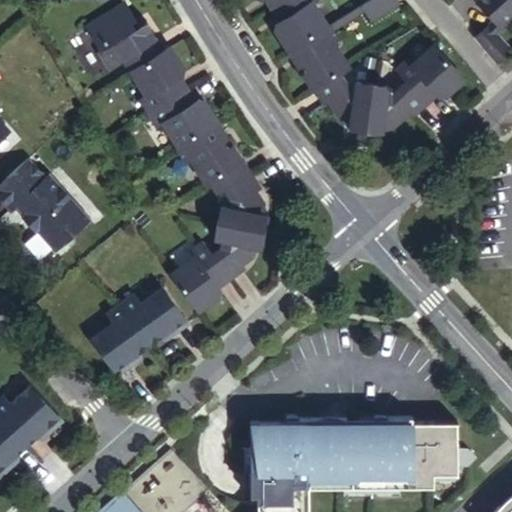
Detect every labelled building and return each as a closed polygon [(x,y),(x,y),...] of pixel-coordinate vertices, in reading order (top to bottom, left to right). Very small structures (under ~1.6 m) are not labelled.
[(137,15),(126,0),(120,0),(85,25),(101,49),(98,51),(107,67),(121,59),(128,69),(165,45),(147,19),(136,25),(132,19),(137,15)] [(278,0),(268,7),(275,19),(272,20),(272,28),(284,48),(329,20),(315,0),(278,0)] [(399,3),(397,0),(361,0),(357,3),(369,22),(399,3)] [(511,0),(482,0),(496,15),(479,31),(501,57),(511,46),(511,41),(500,27),(511,15),(511,0)] [(329,20),(284,48),(293,62),(292,66),(298,76),(300,74),(309,87),(311,85),(339,68),(349,62),(335,40),(339,37),(329,20)] [(188,84),(208,70),(184,32),(171,41),(186,65),(185,72),(182,75),(188,84)] [(469,74),(435,33),(409,56),(406,52),(396,59),(407,71),(430,98),(439,88),(443,92),(451,93),(469,74)] [(171,41),(165,45),(128,69),(145,93),(138,97),(147,111),(188,84),(182,75),(185,72),(186,65),(171,41)] [(350,125),(368,126),(376,76),(354,74),(352,80),(344,80),(344,75),(339,68),(311,85),(322,102),(329,99),(339,117),(349,118),(350,125)] [(376,76),(368,126),(388,128),(388,122),(399,122),(413,110),(416,113),(431,99),(430,98),(407,71),(398,80),(397,84),(390,84),(389,77),(376,76)] [(176,145),(219,118),(206,96),(200,94),(196,96),(188,84),(147,111),(156,125),(161,122),(176,145)] [(223,187),(251,168),(236,145),(240,137),(234,130),(227,130),(219,118),(176,145),(185,160),(189,158),(203,180),(209,178),(218,191),(223,187)] [(0,141),(10,133),(0,121),(0,141)] [(29,158),(0,184),(0,198),(11,211),(19,204),(27,213),(23,217),(35,230),(37,229),(56,249),(90,218),(50,174),(47,178),(29,158)] [(217,217),(265,227),(268,209),(264,208),(265,200),(257,188),(261,184),(251,168),(223,187),(229,196),(228,200),(220,199),(217,217)] [(261,244),(265,227),(217,217),(213,236),(220,237),(219,244),(209,251),(227,275),(231,272),(234,274),(246,265),(243,261),(255,253),(257,244),(261,244)] [(218,282),(227,275),(209,251),(201,239),(190,247),(193,251),(189,254),(218,294),(221,285),(218,282)] [(189,254),(167,270),(196,311),(218,294),(189,254)] [(174,334),(187,323),(160,285),(148,295),(150,298),(142,305),(135,296),(111,316),(117,325),(110,331),(108,328),(96,338),(122,375),(134,366),(131,362),(139,355),(139,354),(161,336),(162,337),(171,330),(174,334)] [(165,341),(174,334),(171,330),(162,337),(165,341)] [(142,359),(139,355),(131,362),(134,366),(142,359)] [(4,398),(0,401),(0,479),(11,470),(7,467),(16,459),(15,457),(38,437),(39,439),(47,431),(51,435),(63,424),(31,388),(11,406),(4,398)] [(258,494),(258,508),(265,511),(326,511),(325,484),(339,484),(396,483),(433,482),(432,477),(432,469),(456,469),(455,416),(410,417),(410,412),(382,413),(383,418),(372,418),(344,418),(317,419),(317,414),(295,414),(294,413),(284,413),(284,420),(256,420),(256,446),(251,446),(252,494),(258,494)] [(51,435),(47,431),(39,439),(42,442),(51,435)] [(20,462),(16,459),(7,467),(11,470),(20,462)] [(432,469),(432,477),(447,477),(456,469),(432,469)] [(396,483),(339,484),(339,491),(396,490),(396,483)] [(138,511),(121,493),(100,511),(138,511)] [(511,511),(511,495),(510,497),(506,500),(500,502),(498,502),(489,511),(511,511)]
